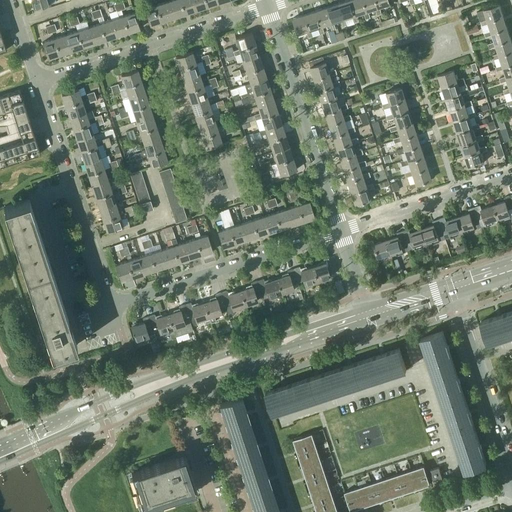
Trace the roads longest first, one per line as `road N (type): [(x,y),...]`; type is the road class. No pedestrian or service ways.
road 1 (secondary): [(0,460),(332,328)]
road 2 (secondary): [(332,328),(298,330),(131,385),(0,447)]
road 3 (residential): [(105,294),(114,303),(340,232)]
road 4 (residential): [(36,79),(265,6)]
road 5 (residential): [(340,232),(265,6)]
road 6 (residential): [(105,294),(36,79)]
road 7 (residential): [(511,467),(451,289)]
road 8 (residential): [(340,232),(511,176)]
